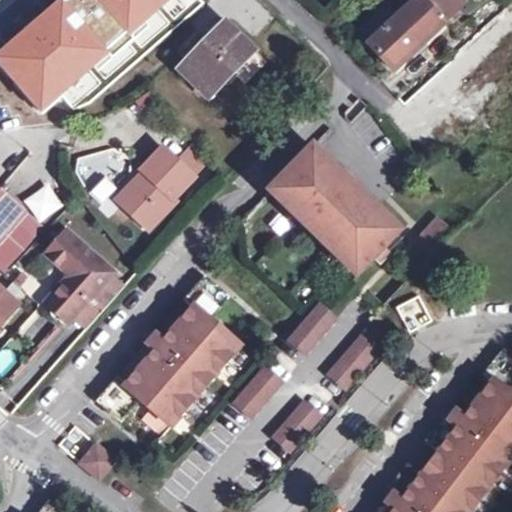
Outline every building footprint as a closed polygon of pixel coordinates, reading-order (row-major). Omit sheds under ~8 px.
[(75,0),(19,50),(38,72),(119,0),(75,0)] [(419,0),(394,23),(370,46),(394,72),(456,13),(443,0),(419,0)] [(511,0),(450,58),(511,125),(511,0)] [(357,33),(370,46),(394,23),(381,10),(357,33)] [(239,27),(261,43),(272,29),(251,12),(239,27)] [(256,51),(227,24),(206,46),(204,44),(179,70),(210,99),(256,51)] [(0,69),(19,91),(36,77),(4,37),(0,40),(0,69)] [(155,100),(149,93),(124,111),(130,118),(155,100)] [(270,191),(356,276),(400,231),(313,147),(270,191)] [(149,177),(122,205),(149,231),(176,202),(174,200),(195,178),(193,176),(178,162),(164,148),(141,171),(144,172),(149,177)] [(189,151),(178,162),(193,176),(204,165),(189,151)] [(117,201),(122,205),(149,177),(144,172),(117,201)] [(39,224),(64,206),(46,182),(22,201),(39,224)] [(0,188),(0,237),(14,222),(24,210),(0,188)] [(438,218),(368,292),(384,307),(454,233),(438,218)] [(14,222),(0,237),(0,268),(5,273),(36,241),(14,222)] [(49,304),(68,320),(71,317),(111,272),(112,271),(67,232),(47,254),(68,273),(69,282),(49,304)] [(71,317),(86,330),(126,286),(111,272),(71,317)] [(97,402),(122,423),(141,401),(172,427),(241,346),(211,320),(231,297),(206,276),(205,277),(185,300),(185,301),(190,305),(194,309),(167,341),(162,337),(158,333),(147,346),(152,350),(156,353),(128,386),(124,382),(119,377),(118,379),(98,401),(97,402)] [(419,297),(397,309),(410,333),(432,322),(419,297)] [(190,305),(162,337),(167,341),(194,309),(190,305)] [(305,356),(337,319),(320,305),(289,341),(305,356)] [(345,390),(392,336),(375,321),(328,375),(345,390)] [(0,375),(3,377),(16,356),(1,347),(0,349),(0,375)] [(152,350),(124,382),(128,386),(156,353),(152,350)] [(511,395),(510,394),(511,391),(511,358),(502,351),(484,375),(483,377),(488,380),(492,384),(467,418),(462,414),(458,410),(447,424),(440,425),(425,444),(439,454),(437,456),(425,473),(423,475),(409,465),(395,483),(396,491),(386,504),(391,508),(396,511),(395,511),(471,511),(511,458),(511,395)] [(251,419),(283,382),(266,368),(234,405),(251,419)] [(488,380),(462,414),(467,418),(492,384),(488,380)] [(290,453),(322,416),(305,401),(273,438),(290,453)] [(97,445),(76,427),(60,446),(81,464),(97,445)] [(116,461),(97,445),(81,464),(100,480),(116,461)] [(67,511),(49,501),(42,511),(67,511)]
